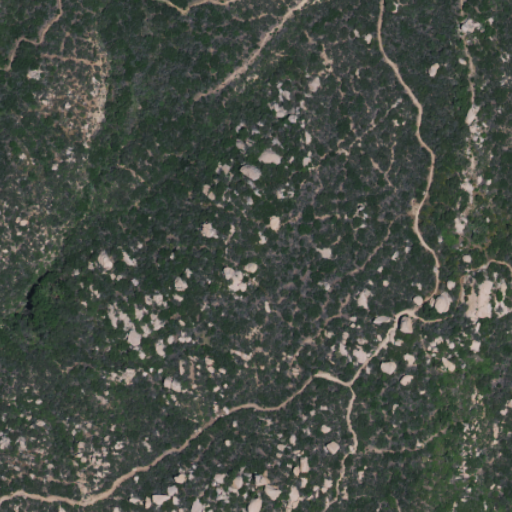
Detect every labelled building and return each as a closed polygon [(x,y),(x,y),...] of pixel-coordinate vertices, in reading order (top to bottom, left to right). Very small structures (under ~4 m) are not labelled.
[(105,271),(112,265),(103,252),(95,257),(105,271)] [(410,331),(409,317),(399,318),(400,332),(410,331)] [(124,337),(132,347),(138,342),(130,332),(124,337)] [(390,375),(395,366),(383,360),(378,370),(390,375)] [(339,447),(331,440),(325,447),(333,454),(339,447)] [(166,487),(167,494),(150,496),(152,508),(179,504),(176,485),(166,487)] [(258,511),(259,500),(247,499),(245,511),(258,511)]
